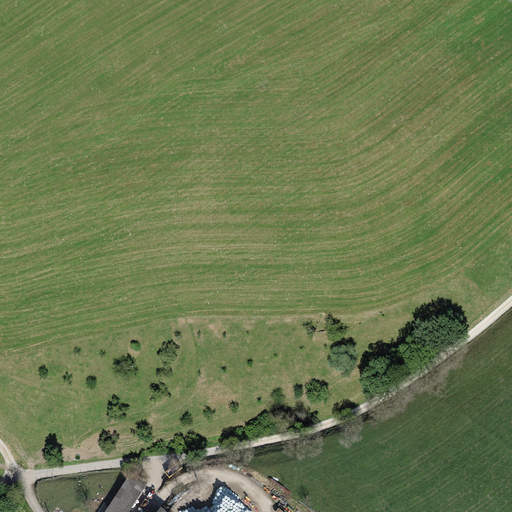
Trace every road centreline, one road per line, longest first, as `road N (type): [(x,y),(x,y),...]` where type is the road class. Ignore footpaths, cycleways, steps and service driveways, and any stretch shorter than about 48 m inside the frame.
road 1 (track): [(0,481),(304,435),(368,408),(511,298)]
road 2 (track): [(265,511),(223,485),(198,480),(148,500)]
